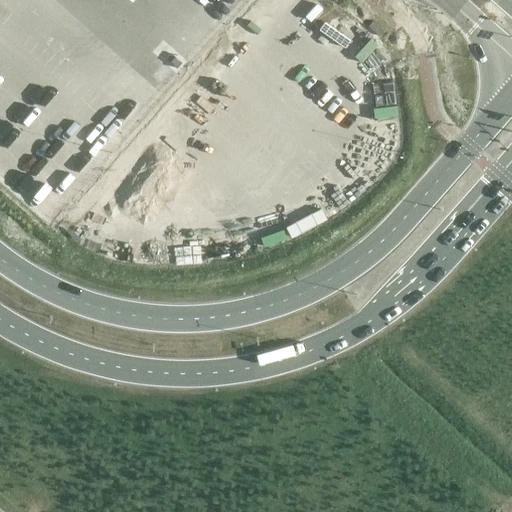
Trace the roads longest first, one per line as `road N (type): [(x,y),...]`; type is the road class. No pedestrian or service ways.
road 1 (tertiary): [(511,97),(383,246),(288,306),(228,322),(116,317),(56,297),(0,259)]
road 2 (tertiary): [(0,324),(76,363),(138,377),(280,369),(355,336),(417,290),(511,182)]
road 3 (unknown): [(38,0),(270,209)]
road 4 (unknown): [(0,53),(193,232)]
road 5 (unknown): [(137,0),(327,170)]
road 6 (unknown): [(0,140),(99,225),(193,232)]
road 7 (unknown): [(241,0),(354,98)]
road 8 (unknown): [(354,98),(358,48),(304,0)]
